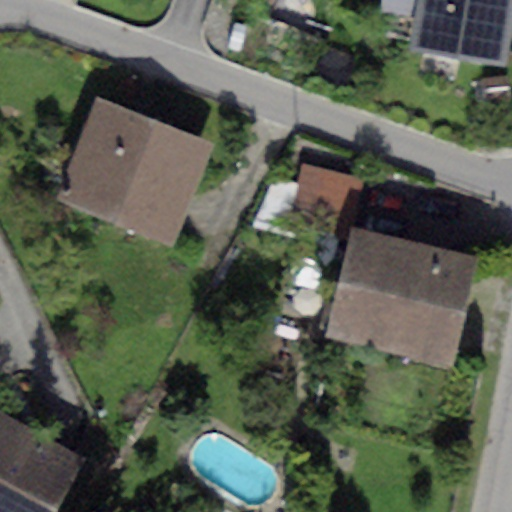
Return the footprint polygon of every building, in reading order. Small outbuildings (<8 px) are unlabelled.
[(511,0),(381,0),(379,14),(414,20),(409,51),(505,66),(511,20),(511,0)] [(212,148),(97,99),(56,197),(170,246),(212,148)] [(302,168),(289,218),(343,231),(356,181),(302,168)] [(477,258),(353,226),(325,334),(450,366),(477,258)] [(60,511),(87,461),(0,415),(0,511),(60,511)]
